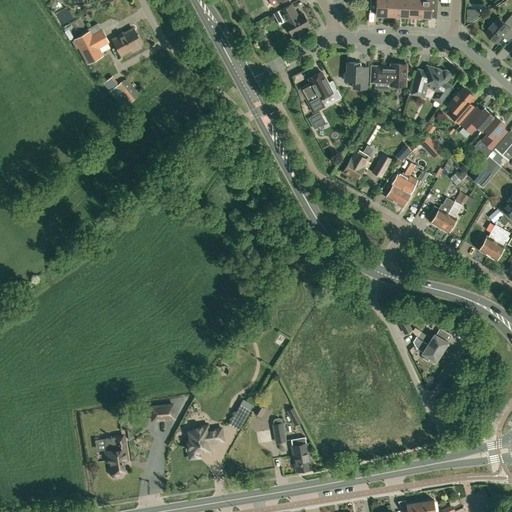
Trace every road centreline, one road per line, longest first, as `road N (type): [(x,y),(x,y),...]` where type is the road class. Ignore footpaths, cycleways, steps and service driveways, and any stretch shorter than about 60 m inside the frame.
road 1 (residential): [(370,299),(346,294),(321,263),(242,118),(166,42),(142,0)]
road 2 (secondary): [(151,511),(463,458)]
road 3 (secondary): [(377,273),(340,249),(316,217),(243,85)]
road 4 (residential): [(460,349),(424,403),(370,299)]
road 5 (secondary): [(511,329),(452,293),(377,273)]
